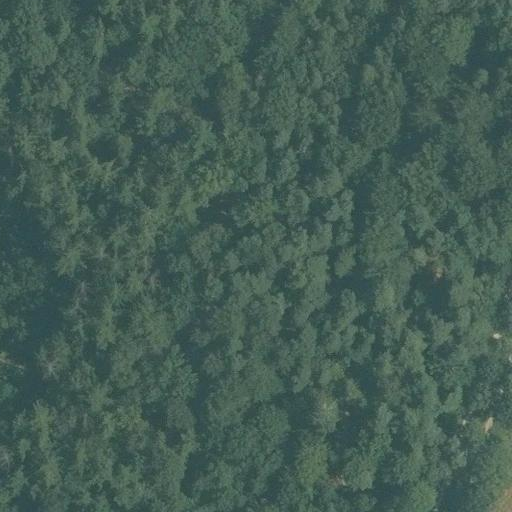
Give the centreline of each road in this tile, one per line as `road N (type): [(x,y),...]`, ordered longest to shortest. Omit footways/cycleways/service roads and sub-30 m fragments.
road 1 (track): [(148,505),(283,0)]
road 2 (track): [(344,176),(273,190),(221,214),(0,136)]
road 3 (track): [(344,176),(324,250),(345,453),(335,511)]
road 4 (track): [(511,50),(434,93),(388,171),(344,176)]
road 5 (track): [(344,176),(358,80),(398,0)]
road 6 (track): [(0,363),(167,426)]
road 7 (track): [(467,511),(511,375)]
